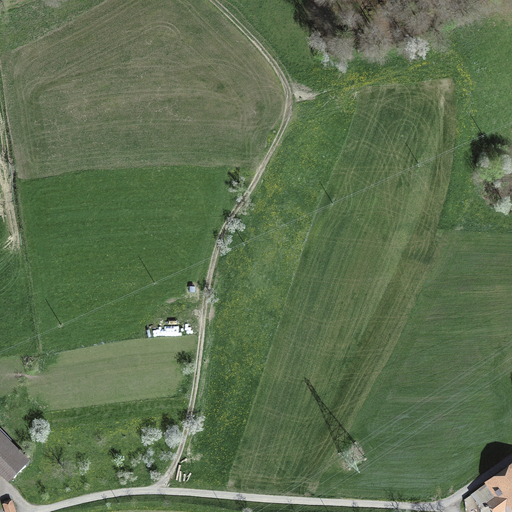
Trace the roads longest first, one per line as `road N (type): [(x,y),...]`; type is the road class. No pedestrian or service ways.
road 1 (unclassified): [(36,511),(142,490),(428,507),(511,458)]
road 2 (track): [(152,490),(174,467),(185,434),(224,230),(285,129),(292,98)]
